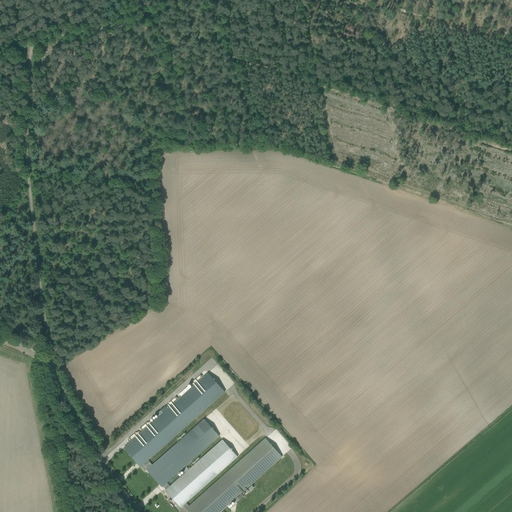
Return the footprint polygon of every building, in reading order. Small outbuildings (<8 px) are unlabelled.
[(148,460),(225,392),(208,373),(167,410),(164,407),(157,414),(159,416),(124,447),(141,466),(143,464),(147,469),(152,465),(148,460)] [(167,483),(219,436),(204,419),(152,465),(147,469),(166,490),(170,487),(167,483)] [(186,503),(183,506),(186,510),(187,508),(190,511),(220,511),(234,500),(236,503),(243,496),(241,494),(282,457),(265,438),(189,507),(186,503)] [(186,503),(237,457),(222,440),(189,470),(187,467),(183,471),(185,473),(170,487),(166,490),(181,507),(183,506),(186,503)] [(133,466),(119,478),(122,481),(136,469),(133,466)]
